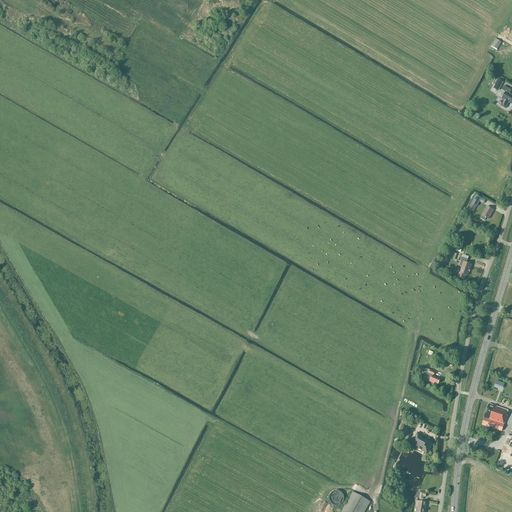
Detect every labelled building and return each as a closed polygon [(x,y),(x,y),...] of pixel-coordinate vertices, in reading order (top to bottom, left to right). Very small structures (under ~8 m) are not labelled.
[(506,45),(495,39),(490,48),(495,51),(496,50),(501,53),(506,45)] [(500,87),(503,82),(498,79),(494,84),(500,87)] [(511,103),(511,95),(509,94),(510,91),(505,88),(503,91),(506,92),(502,98),(505,99),(501,105),(506,108),(509,102),(511,103)] [(476,195),(471,204),(476,207),(481,198),(476,195)] [(488,219),(493,210),(487,207),(482,216),(488,219)] [(455,253),(448,250),(445,257),(454,261),(456,254),(454,253),(455,253)] [(461,258),(460,261),(461,261),(460,266),(462,267),(459,273),(458,273),(457,277),(465,280),(466,276),(467,276),(471,265),(466,263),(467,260),(461,258)] [(434,384),(434,383),(438,384),(440,380),(433,376),(433,375),(434,376),(436,373),(430,370),(428,369),(427,372),(426,372),(423,379),(426,380),(428,381),(434,384)] [(503,425),(507,415),(508,411),(488,404),(483,418),(484,418),(503,425)] [(501,431),(503,425),(484,418),(482,424),(501,431)] [(425,440),(426,439),(418,433),(414,440),(415,441),(413,444),(426,453),(431,446),(427,444),(428,442),(425,440)] [(364,511),(370,502),(352,492),(341,511),(364,511)] [(417,511),(424,511),(426,503),(417,501),(416,506),(418,506),(417,511)]
